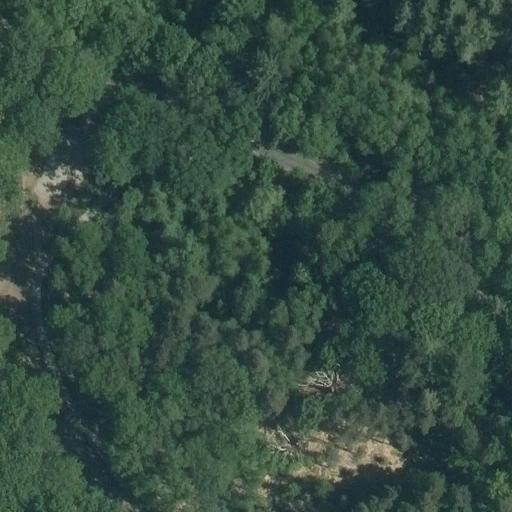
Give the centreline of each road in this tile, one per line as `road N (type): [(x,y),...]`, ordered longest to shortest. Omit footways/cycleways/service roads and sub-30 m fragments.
road 1 (tertiary): [(511,274),(0,16)]
road 2 (track): [(21,281),(33,360),(123,511)]
road 3 (track): [(278,0),(216,123)]
